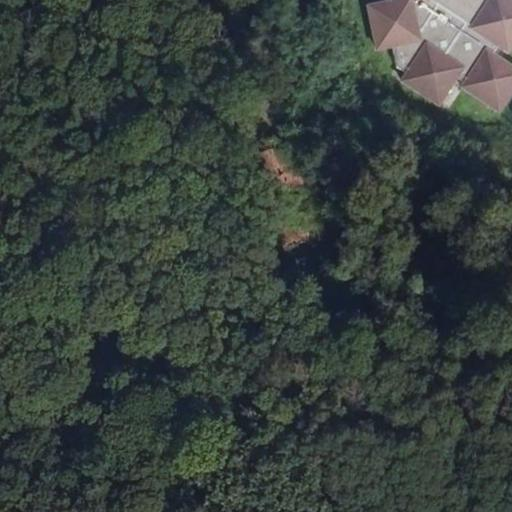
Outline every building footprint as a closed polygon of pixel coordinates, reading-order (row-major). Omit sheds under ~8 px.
[(403,81),(438,104),(455,77),(458,72),(469,79),(466,83),(464,87),(499,110),(511,90),(511,67),(495,57),(491,54),(497,44),(501,47),(508,51),(511,44),(511,3),(506,0),(489,0),(486,5),(478,0),(388,0),(388,3),(368,7),(371,19),(377,23),(379,31),(375,37),(377,49),(393,46),(397,67),(407,74),(403,81)] [(497,44),(491,54),(495,57),(501,47),(497,44)] [(330,93),(346,90),(338,58),(326,60),(330,93)] [(458,72),(455,77),(466,83),(469,79),(458,72)] [(442,176),(456,145),(346,90),(344,107),(370,125),(369,134),(389,142),(392,151),(442,176)] [(281,154),(303,206),(320,201),(296,148),(281,154)] [(327,260),(303,206),(281,154),(251,166),(294,272),(327,260)] [(232,388),(243,416),(309,389),(296,355),(230,380),(232,388)] [(184,440),(243,416),(232,388),(172,411),(184,440)]
